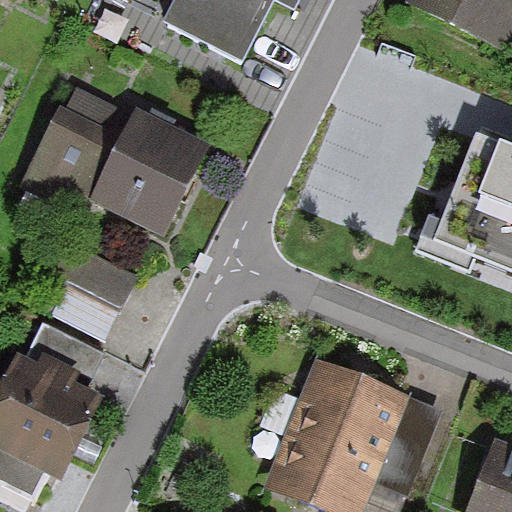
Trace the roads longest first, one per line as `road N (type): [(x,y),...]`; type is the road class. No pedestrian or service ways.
road 1 (residential): [(511,379),(224,264)]
road 2 (residential): [(224,264),(358,0)]
road 3 (residential): [(100,511),(224,264)]
